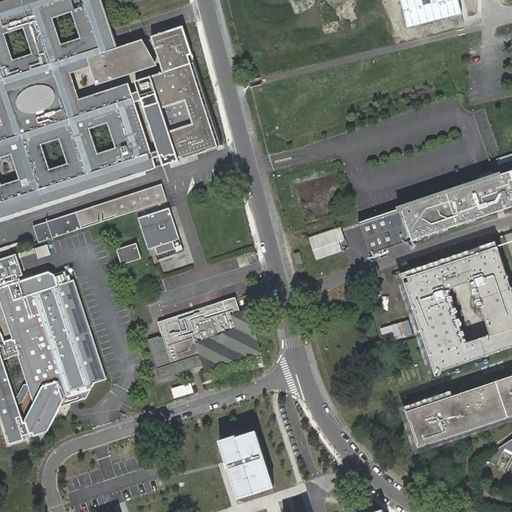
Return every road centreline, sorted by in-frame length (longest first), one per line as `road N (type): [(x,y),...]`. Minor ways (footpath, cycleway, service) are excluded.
road 1 (tertiary): [(206,0),(307,368)]
road 2 (unclassified): [(307,368),(70,447),(51,472),(57,511)]
road 3 (tertiary): [(307,368),(351,450),(425,511)]
